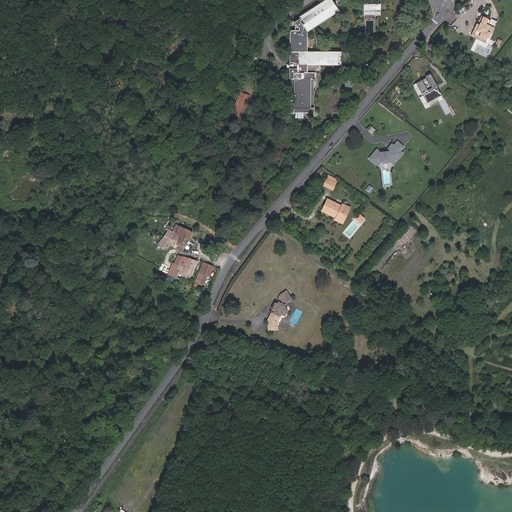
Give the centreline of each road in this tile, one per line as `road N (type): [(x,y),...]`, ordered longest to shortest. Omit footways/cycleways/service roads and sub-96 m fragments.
road 1 (unclassified): [(434,21),(237,252),(177,365),(74,511)]
road 2 (track): [(92,207),(199,224),(237,252)]
